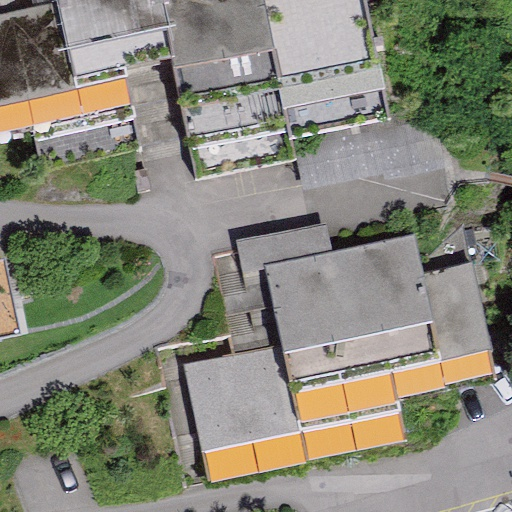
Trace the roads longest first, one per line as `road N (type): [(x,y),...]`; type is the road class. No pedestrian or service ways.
road 1 (residential): [(0,404),(161,330),(196,303),(199,270),(171,225),(0,208)]
road 2 (residential): [(359,511),(314,499),(186,511)]
road 3 (residential): [(511,481),(388,511)]
